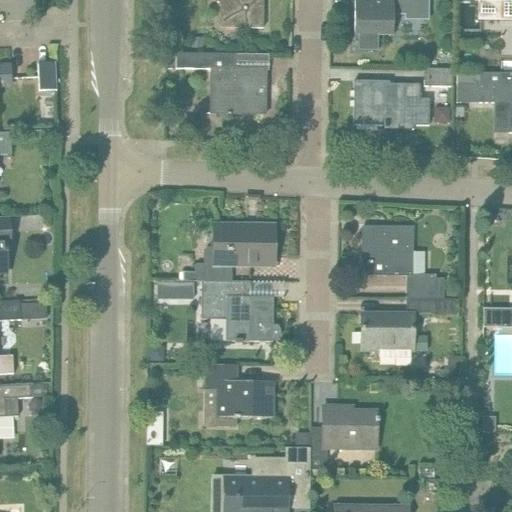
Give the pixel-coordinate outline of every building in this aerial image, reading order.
[(224,0),(224,24),(246,24),(246,29),(263,29),(263,8),(261,8),(261,0),(224,0)] [(373,45),(373,35),(392,35),(392,0),(354,0),(354,35),(357,35),(357,45),(359,47),(371,47),(373,45)] [(511,0),(478,0),(500,1),(500,21),(511,20),(511,0)] [(202,38),(191,38),(191,48),(202,48),(202,38)] [(165,54),(165,69),(175,69),(210,70),(209,80),(209,82),(217,82),(217,93),(217,114),(226,114),(226,116),(231,116),(231,114),(265,115),(266,69),(246,69),(235,69),(235,55),(176,54),(165,54)] [(38,63),(39,91),(57,91),(55,63),(38,63)] [(0,78),(12,78),(11,65),(0,65),(0,78)] [(453,69),(424,69),(424,87),(453,87),(453,69)] [(455,73),(455,85),(478,85),(478,91),(477,103),(494,103),(509,103),(509,134),(511,133),(511,85),(510,86),(510,74),(478,73),(455,73)] [(429,123),(429,103),(429,96),(419,96),(419,85),(373,85),(373,81),(353,81),(353,125),(382,125),(382,128),(387,128),(387,123),(429,123)] [(449,108),(434,109),(434,119),(439,124),(449,123),(449,108)] [(0,155),(12,154),(11,132),(0,133),(0,155)] [(0,273),(3,273),(2,257),(6,256),(6,245),(11,245),(9,217),(0,217),(0,273)] [(201,282),(231,282),(231,266),(274,266),(274,226),(255,226),(255,231),(215,230),(215,226),(214,226),(214,246),(214,265),(195,265),(195,273),(195,281),(201,282)] [(443,278),(436,278),(436,275),(412,275),(412,228),(387,228),(387,230),(378,230),(377,228),(362,228),(362,275),(406,276),(405,299),(443,300),(443,278)] [(182,273),(182,281),(195,281),(195,273),(182,273)] [(231,282),(201,282),(201,319),(232,319),(231,342),(253,342),(273,342),(273,324),(269,324),(270,298),(249,297),(249,282),(231,282)] [(177,284),(157,284),(157,300),(177,300),(177,284)] [(443,300),(405,299),(405,315),(381,315),(361,315),(361,351),(379,351),(378,358),(411,359),(411,352),(413,352),(414,316),(458,316),(458,300),(443,300)] [(0,325),(22,325),(21,303),(0,304),(0,325)] [(499,309),(483,309),(483,328),(499,328),(499,309)] [(425,337),(414,337),(414,352),(425,352),(425,337)] [(163,347),(149,347),(149,361),(163,361),(163,347)] [(0,375),(13,374),(12,356),(0,356),(0,375)] [(444,370),(439,370),(439,378),(455,378),(456,356),(448,356),(448,366),(444,366),(444,370)] [(206,366),(206,390),(203,390),(203,426),(239,426),(239,418),(272,418),(272,382),(236,382),(236,366),(206,366)] [(0,417),(7,417),(6,416),(18,416),(17,399),(32,398),(32,386),(0,387),(0,417)] [(45,386),(32,386),(32,398),(46,398),(45,386)] [(310,428),(310,448),(309,459),(329,459),(329,450),(376,450),(376,412),(353,411),(353,407),(323,407),(323,423),(326,423),(326,428),(310,428)] [(483,419),(482,433),(482,434),(493,434),(493,419),(483,419)] [(295,439),(295,448),(310,448),(310,434),(298,434),(295,439)] [(223,500),(223,511),(286,511),(287,507),(309,507),(309,489),(309,469),(309,459),(310,448),(287,448),(287,460),(253,460),(253,478),(223,477),(223,500)]
